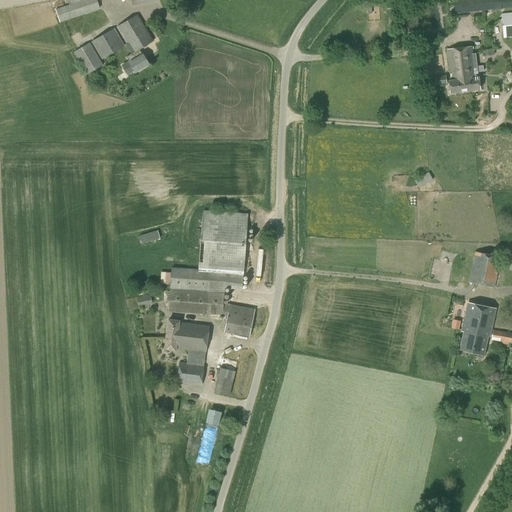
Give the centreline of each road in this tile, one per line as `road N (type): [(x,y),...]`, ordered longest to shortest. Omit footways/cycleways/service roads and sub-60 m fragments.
road 1 (unclassified): [(217,511),(279,278),(287,61),(299,29),(324,0)]
road 2 (unknown): [(283,117),(488,128),(511,93)]
road 3 (unknown): [(279,278),(316,272),(484,296)]
road 4 (unknown): [(292,42),(461,29)]
